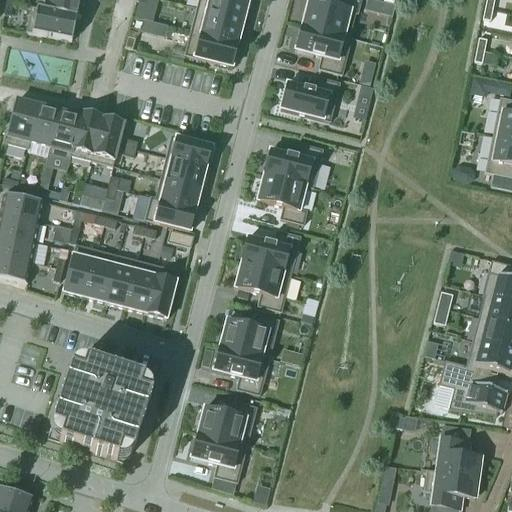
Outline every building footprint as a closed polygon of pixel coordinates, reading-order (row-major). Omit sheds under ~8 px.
[(80,0),(45,0),(42,13),(42,14),(75,21),(75,22),(79,23),(84,1),(80,0)] [(249,1),(246,0),(198,0),(196,12),(243,24),(249,1)] [(307,4),(301,30),(348,42),(348,41),(354,18),(356,18),(359,5),(340,0),(336,0),(333,11),(307,4)] [(486,0),(484,12),(492,13),(494,2),(486,0)] [(5,7),(3,19),(9,20),(12,8),(5,7)] [(70,45),(75,22),(75,21),(42,14),(42,13),(30,11),(25,36),(70,45)] [(196,12),(190,36),(237,48),(243,24),(196,12)] [(492,13),(484,12),(481,23),(489,25),(492,13)] [(348,42),(301,30),(294,55),(320,62),(317,74),(340,80),(350,41),(348,41),(348,42)] [(231,72),(237,48),(190,36),(183,60),(231,72)] [(126,40),(123,51),(131,53),(134,42),(126,40)] [(475,54),(483,56),(485,44),(478,42),(475,54)] [(481,67),(483,56),(475,54),(473,66),(481,67)] [(362,77),(359,87),(369,89),(371,80),(362,77)] [(279,114),(328,126),(338,88),(315,82),(312,94),(286,87),(279,114)] [(361,91),(359,101),(368,103),(371,94),(361,91)] [(511,105),(499,103),(491,140),(511,144),(511,105)] [(25,154),(27,147),(36,110),(15,104),(4,148),(25,154)] [(27,147),(48,152),(57,115),(36,110),(27,147)] [(78,120),(57,115),(48,152),(46,159),(69,165),(70,161),(68,160),(78,120)] [(68,160),(70,161),(90,166),(101,122),(79,117),(78,120),(68,160)] [(101,122),(90,166),(112,172),(123,128),(101,122)] [(165,162),(205,173),(210,150),(170,140),(165,162)] [(511,144),(491,140),(484,177),(492,179),(490,191),(511,195),(511,144)] [(123,151),(134,154),(136,146),(125,143),(123,151)] [(262,181),(304,191),(311,193),(321,155),(298,149),(295,161),(269,154),(262,181)] [(134,154),(123,151),(121,159),(132,162),(134,154)] [(205,173),(165,162),(159,183),(200,193),(205,173)] [(453,174),(452,180),(455,185),(466,187),(471,184),(472,178),(469,173),(458,170),(453,174)] [(107,192),(115,194),(118,183),(110,181),(107,192)] [(298,214),(304,191),(262,181),(256,205),(282,212),(279,224),(302,230),(305,216),(298,214)] [(1,182),(0,184),(0,188),(14,193),(16,186),(1,182)] [(200,193),(159,183),(154,203),(194,213),(200,193)] [(29,196),(37,198),(39,191),(31,189),(29,196)] [(47,193),(39,191),(37,198),(45,200),(47,193)] [(61,191),(57,203),(57,204),(65,206),(65,205),(68,192),(61,191)] [(112,205),(115,194),(107,192),(104,203),(112,205)] [(2,198),(0,207),(0,218),(39,227),(43,206),(2,198)] [(81,199),(81,203),(79,209),(101,214),(103,205),(81,199)] [(71,207),(79,209),(81,203),(73,201),(71,207)] [(188,236),(194,213),(154,203),(150,202),(144,225),(188,236)] [(0,240),(35,247),(39,227),(0,218),(0,240)] [(103,231),(105,222),(94,220),(92,228),(103,231)] [(116,225),(105,222),(103,231),(114,233),(116,225)] [(73,223),(70,235),(77,237),(80,225),(73,223)] [(131,238),(142,240),(144,232),(133,230),(131,238)] [(155,235),(144,232),(142,240),(153,243),(155,235)] [(77,237),(70,235),(67,247),(74,248),(77,237)] [(169,235),(166,246),(189,252),(192,241),(169,235)] [(240,267),(289,279),(299,242),(276,236),(272,248),(246,241),(240,267)] [(0,240),(0,261),(30,268),(35,247),(0,240)] [(161,249),(159,261),(169,263),(172,252),(161,249)] [(83,303),(95,255),(74,250),(62,297),(83,303)] [(103,308),(115,261),(95,255),(83,303),(103,308)] [(0,282),(26,288),(30,268),(0,261),(0,282)] [(58,261),(55,273),(62,275),(65,263),(58,261)] [(115,261),(103,308),(124,313),(136,266),(115,261)] [(483,300),(511,307),(511,270),(490,265),(481,300),(483,300)] [(145,318),(157,271),(136,266),(124,313),(145,318)] [(289,279),(240,267),(233,292),(259,299),(256,311),(280,317),(289,279)] [(157,271),(145,318),(165,324),(177,276),(157,271)] [(62,275),(55,273),(52,285),(59,286),(62,275)] [(435,311),(447,314),(451,299),(439,296),(435,311)] [(483,300),(478,322),(511,330),(511,307),(483,300)] [(447,314),(435,311),(431,327),(443,330),(447,314)] [(301,317),(299,325),(311,328),(313,320),(301,317)] [(225,325),(218,350),(268,363),(277,325),(254,319),(251,331),(225,325)] [(511,330),(478,322),(472,345),(511,355),(511,330)] [(426,345),(422,360),(434,363),(438,348),(426,345)] [(465,371),(492,378),(492,375),(510,379),(511,372),(511,355),(472,345),(465,370),(465,371)] [(258,400),(268,363),(218,350),(212,376),(238,382),(235,394),(258,400)] [(126,377),(126,378),(113,374),(104,371),(84,364),(78,364),(72,367),(69,372),(50,430),(61,434),(58,445),(116,464),(119,452),(131,456),(150,398),(138,395),(142,383),(127,378),(127,377),(126,377)] [(465,371),(465,370),(444,364),(437,389),(452,393),(447,413),(495,420),(496,416),(500,417),(506,395),(488,391),(492,378),(465,371)] [(196,438),(245,450),(255,413),(232,407),(229,419),(202,412),(196,438)] [(394,420),(391,432),(401,434),(403,422),(394,420)] [(434,479),(479,485),(481,468),(479,467),(479,463),(466,461),(468,448),(466,448),(468,434),(441,430),(434,476),(434,479)] [(236,488),(245,450),(196,438),(189,463),(216,470),(213,482),(236,488)] [(434,479),(434,476),(425,474),(422,496),(431,497),(430,510),(443,511),(458,511),(460,501),(474,503),(474,498),(477,499),(479,485),(434,479)] [(0,511),(31,511),(34,503),(0,492),(0,511)]
